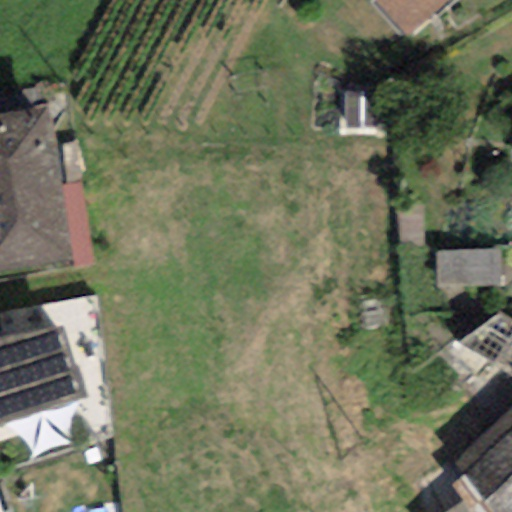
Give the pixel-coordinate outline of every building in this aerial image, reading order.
[(457,0),(367,0),(407,45),(457,0)] [(0,278),(72,267),(49,117),(0,123),(0,278)] [(440,247),(442,281),(506,277),(504,244),(440,247)] [(0,511),(5,511),(0,489),(0,427),(22,422),(29,448),(101,429),(68,300),(0,317),(0,511)] [(511,511),(511,432),(448,479),(479,511),(511,511)]
